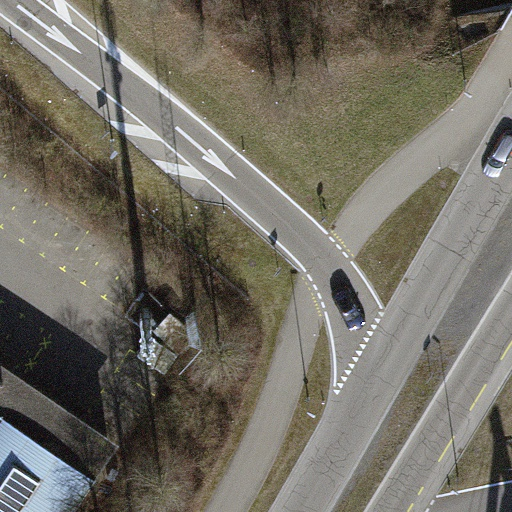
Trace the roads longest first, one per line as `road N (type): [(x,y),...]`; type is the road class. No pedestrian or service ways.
road 1 (motorway): [(21,0),(326,265),(365,346),(371,389)]
road 2 (secondary): [(511,148),(371,389)]
road 3 (secondary): [(392,511),(511,318)]
road 4 (secondary): [(371,389),(299,511)]
